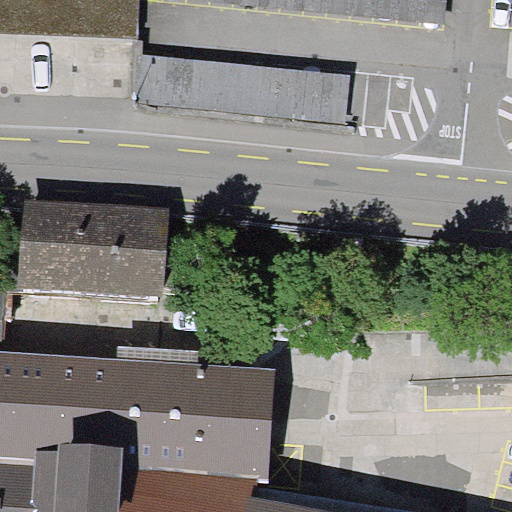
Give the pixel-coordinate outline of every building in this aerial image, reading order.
[(0,0),(0,37),(131,44),(132,0),(0,0)] [(451,0),(141,0),(450,23),(451,0)] [(346,124),(350,81),(137,63),(133,107),(346,124)] [(168,214),(26,205),(20,300),(163,309),(168,214)] [(0,511),(246,511),(251,492),(253,479),(268,479),(276,376),(0,359),(0,511)] [(387,511),(251,492),(246,511),(387,511)]
